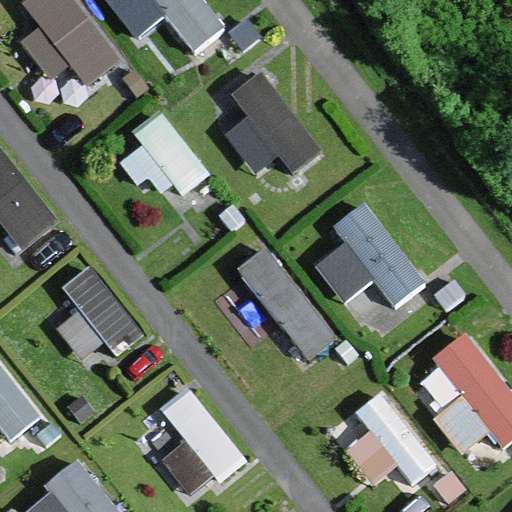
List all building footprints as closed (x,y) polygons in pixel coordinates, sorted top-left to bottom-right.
[(29,36),(56,71),(77,54),(96,78),(131,50),(91,0),(34,0),(50,19),(29,36)] [(203,45),(233,17),(218,0),(118,0),(145,29),(169,8),(203,45)] [(177,60),(196,45),(171,12),(151,28),(177,60)] [(256,112),(230,134),(257,166),(283,145),(299,165),(327,142),(263,65),(236,88),(256,112)] [(173,112),(123,149),(157,197),(208,160),(173,112)] [(0,210),(26,243),(63,213),(0,134),(0,210)] [(352,237),(322,262),(349,295),(377,271),(400,299),(433,272),(370,195),(339,221),(352,237)] [(261,330),(285,314),(312,353),(341,333),(279,242),(226,277),(261,330)] [(53,288),(99,350),(141,320),(95,258),(53,288)] [(496,424),(509,441),(511,438),(511,371),(471,320),(435,349),(443,359),(414,382),(466,448),(496,424)] [(0,341),(0,410),(13,432),(43,413),(0,341)] [(164,398),(189,441),(168,454),(191,493),(249,459),(200,377),(164,398)] [(335,416),(372,479),(397,464),(408,483),(444,461),(396,380),(335,416)] [(132,511),(89,453),(21,502),(28,511),(132,511)]
